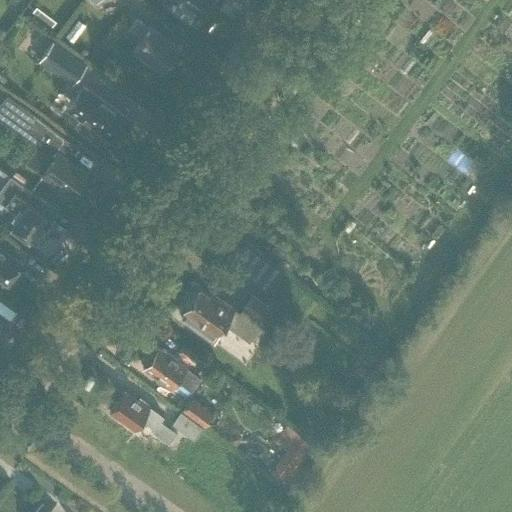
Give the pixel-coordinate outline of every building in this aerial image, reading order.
[(174,0),(195,15),(206,0),(174,0)] [(133,48),(161,68),(177,46),(136,16),(128,27),(141,37),(133,48)] [(86,63),(53,39),(37,61),(71,85),(86,63)] [(78,117),(74,123),(76,130),(95,143),(102,143),(106,137),(109,139),(126,116),(81,83),(64,107),(78,117)] [(0,123),(30,146),(21,158),(70,194),(86,171),(57,150),(68,137),(12,95),(0,111),(0,123)] [(42,226),(48,219),(24,201),(31,191),(9,176),(0,188),(0,202),(13,212),(5,223),(34,243),(45,227),(42,226)] [(248,265),(251,246),(236,243),(233,262),(248,265)] [(0,276),(6,281),(20,263),(0,248),(0,276)] [(208,295),(197,287),(182,308),(185,311),(181,317),(212,339),(223,323),(248,341),(271,309),(250,294),(238,312),(210,292),(208,295)] [(157,347),(143,367),(170,386),(175,380),(190,390),(200,377),(157,347)] [(124,390),(109,411),(133,428),(140,419),(151,428),(150,429),(167,442),(176,431),(160,419),(163,416),(139,398),(137,400),(124,390)] [(181,409),(203,425),(212,411),(190,396),(181,409)] [(199,425),(180,411),(171,423),(190,437),(199,425)]
